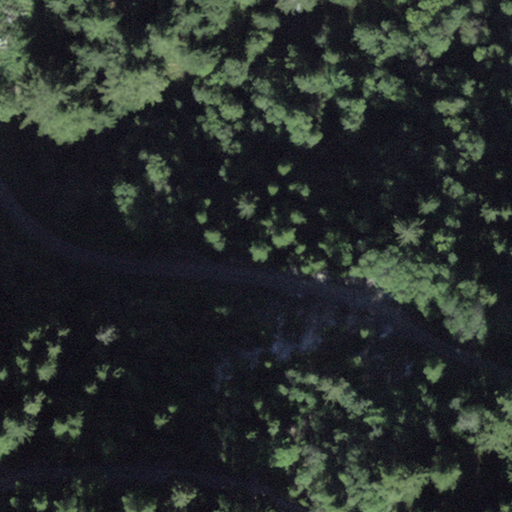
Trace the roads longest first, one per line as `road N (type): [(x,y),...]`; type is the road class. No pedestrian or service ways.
road 1 (track): [(0,188),(43,240),(340,295),(449,349),(511,368)]
road 2 (track): [(311,511),(196,469),(112,466),(0,485)]
